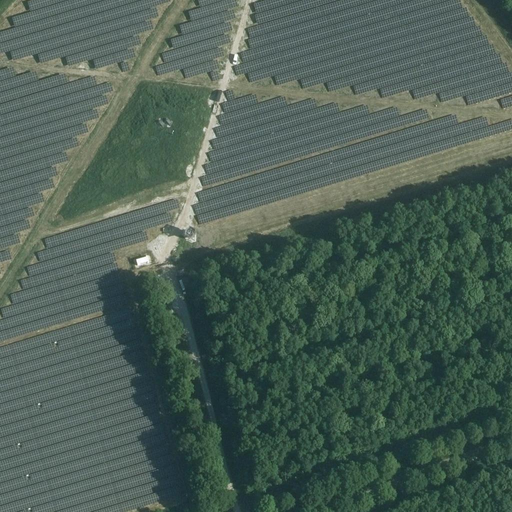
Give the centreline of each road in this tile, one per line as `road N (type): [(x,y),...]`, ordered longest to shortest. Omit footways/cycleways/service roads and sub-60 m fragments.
road 1 (track): [(242,511),(182,293),(190,279)]
road 2 (tertiary): [(320,511),(511,440)]
